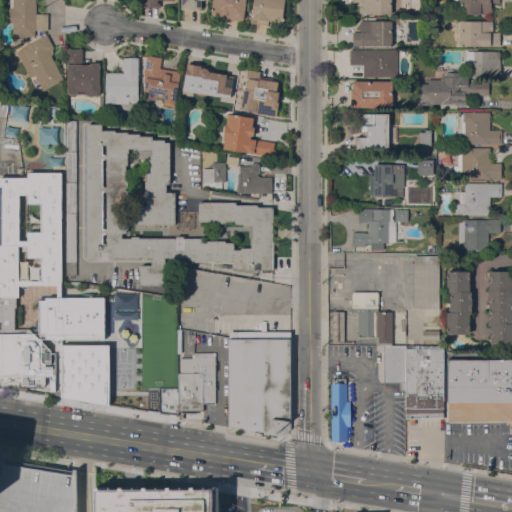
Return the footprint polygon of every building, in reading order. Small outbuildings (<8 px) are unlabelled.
[(36,0),(36,13),(48,13),(48,29),(36,29),(36,35),(27,35),(27,39),(26,39),(26,41),(14,41),(14,21),(9,21),(9,7),(11,7),(11,0),(36,0)] [(201,0),(201,9),(182,9),(182,0),(201,0)] [(245,0),(244,19),(243,18),(242,21),(226,19),(226,14),(224,14),(223,15),(222,15),(221,16),(213,15),(213,14),(211,14),(212,0),(245,0)] [(284,0),(282,17),(283,17),(283,23),(281,23),(281,24),(273,23),(273,21),(268,21),(268,25),(251,22),(253,0),(284,0)] [(398,0),(398,7),(392,7),(392,13),(360,13),(360,5),(361,5),(361,2),(352,2),(352,0),(398,0)] [(499,0),(499,2),(491,2),(490,5),(492,6),(492,11),(491,14),(487,14),(487,17),(481,17),(481,14),(479,14),(478,15),(473,15),(472,14),(453,13),(453,0),(499,0)] [(392,45),(353,45),(353,32),(360,32),(360,20),(392,20),(392,45)] [(493,21),(493,31),(492,31),(491,32),(500,32),(500,46),(461,45),(461,21),(493,21)] [(16,50),(48,33),(55,47),(53,48),(53,51),(53,53),(52,55),(65,79),(44,90),(36,74),(30,77),(16,50)] [(100,94),(86,94),(86,93),(84,93),(84,90),(77,90),(77,91),(75,93),(70,93),(67,91),(67,49),(82,49),(82,64),(90,64),(90,62),(99,62),(99,64),(100,94)] [(397,76),(366,76),(366,77),(363,77),(363,64),(350,64),(350,49),(353,49),(397,49),(397,76)] [(500,76),(474,77),(474,62),(466,62),(466,51),(500,51),(500,76)] [(162,57),(160,67),(181,71),(175,106),(163,104),(164,99),(148,96),(149,91),(144,91),(145,89),(144,89),(145,84),(143,83),(144,76),(147,54),(162,57)] [(129,103),(114,103),(114,102),(105,102),(105,94),(106,94),(105,72),(124,72),(123,57),(138,57),(138,73),(137,73),(138,95),(138,99),(137,100),(136,101),(134,102),(132,102),(130,101),(129,100),(129,103)] [(183,89),(187,63),(201,65),(200,68),(201,67),(203,67),(205,67),(207,68),(208,69),(209,70),(209,71),(217,72),(218,71),(222,71),(223,74),(234,76),(233,79),(226,77),(224,86),(232,87),(230,97),(183,89)] [(253,111),(253,110),(240,108),(243,87),(244,87),(247,69),(260,71),(259,76),(273,78),(272,80),(278,81),(277,83),(279,83),(278,91),(279,91),(277,99),(278,99),(276,115),(253,111)] [(470,95),(470,92),(465,92),(465,97),(466,97),(466,104),(455,104),(455,103),(443,103),(432,103),(432,104),(420,104),(420,83),(428,83),(428,79),(440,79),(443,76),(445,76),(445,71),(462,72),(461,75),(468,75),(468,81),(489,81),(489,95),(470,95)] [(392,80),(392,107),(351,107),(351,84),(353,84),(353,80),(392,80)] [(490,112),(489,129),(502,129),(502,143),(464,143),(465,132),(461,132),(461,113),(463,113),(463,112),(490,112)] [(224,139),(223,139),(225,124),(224,124),(226,114),(228,115),(228,113),(231,114),(253,117),(252,126),(255,126),(253,136),(251,135),(250,138),(274,142),(272,156),(223,148),(224,139)] [(389,123),(397,123),(397,142),(389,142),(389,151),(355,150),(355,137),(363,137),(363,131),(361,131),(360,130),(359,127),(361,126),(362,126),(362,113),(389,113),(389,123)] [(77,274),(65,274),(65,120),(77,120),(77,274)] [(140,285),(140,265),(152,265),(152,258),(113,257),(113,259),(86,259),(86,240),(85,240),(85,235),(86,235),(86,218),(85,218),(85,213),(86,213),(86,198),(85,198),(85,193),(86,193),(86,177),(85,177),(85,171),(86,171),(87,158),(86,158),(86,153),(87,152),(87,143),(85,143),(85,138),(87,138),(87,123),(102,123),(102,130),(115,130),(115,131),(128,132),(128,133),(140,133),(140,135),(152,135),(152,139),(165,139),(165,142),(170,142),(170,184),(166,184),(166,191),(175,191),(175,224),(137,224),(137,205),(147,205),(147,198),(145,198),(145,191),(147,191),(147,188),(145,188),(145,180),(146,180),(146,173),(150,173),(150,166),(148,166),(149,159),(150,159),(150,155),(151,155),(151,150),(137,150),(137,148),(129,148),(129,152),(128,152),(128,165),(126,165),(126,179),(128,179),(128,187),(126,187),(126,190),(128,190),(128,229),(126,229),(126,233),(122,233),(122,238),(131,238),(131,236),(139,236),(139,237),(175,238),(175,236),(183,236),(183,238),(201,238),(201,242),(207,242),(207,240),(225,240),(225,242),(234,242),(234,249),(241,249),(241,247),(251,247),(251,237),(252,237),(252,226),(243,226),(243,224),(235,224),(235,221),(225,221),(225,223),(207,223),(207,221),(199,221),(199,201),(236,201),(236,204),(258,204),(258,206),(273,206),(273,269),(232,269),(232,262),(191,262),(191,257),(165,257),(165,265),(167,265),(166,280),(165,280),(165,285),(140,285)] [(419,132),(425,132),(425,130),(431,130),(431,131),(431,142),(431,145),(424,146),(424,142),(419,143),(419,132)] [(490,147),(491,163),(501,162),(502,178),(489,179),(489,178),(454,179),(454,165),(458,165),(458,148),(490,147)] [(435,165),(422,165),(422,156),(436,156),(435,165)] [(202,168),(212,168),(212,162),(225,162),(225,184),(212,184),(212,181),(202,181),(202,168)] [(271,176),(272,192),(237,193),(237,184),(238,184),(238,167),(239,167),(239,166),(251,166),(251,163),(258,163),(260,165),(260,171),(258,173),(257,173),(257,175),(260,177),(271,176)] [(369,175),(374,175),(374,163),(392,163),(392,174),(406,174),(406,184),(403,184),(403,186),(404,186),(404,197),(396,197),(396,195),(374,195),(374,194),(369,194),(369,175)] [(422,174),(422,165),(435,165),(435,174),(422,174)] [(0,177),(28,177),(28,172),(62,172),(61,297),(106,297),(105,338),(93,338),(93,342),(76,342),(76,339),(40,338),(51,349),(51,363),(46,363),(46,369),(65,368),(65,391),(45,391),(41,387),(0,387),(0,177)] [(502,183),(501,196),(490,196),(490,214),(465,213),(465,214),(462,214),(462,213),(455,213),(455,203),(460,203),(460,191),(465,191),(465,183),(502,183)] [(393,209),(393,221),(396,221),(395,241),(388,241),(388,242),(380,242),(380,249),(366,250),(366,246),(354,246),(354,239),(352,239),(352,236),(353,236),(353,232),(365,232),(365,233),(368,233),(368,221),(358,221),(358,208),(370,208),(370,209),(372,209),(393,209)] [(408,209),(407,221),(395,221),(395,209),(408,209)] [(459,219),(488,219),(488,218),(500,218),(500,232),(488,232),(488,249),(463,249),(463,242),(458,242),(459,219)] [(414,255),(439,255),(439,309),(414,309),(414,255)] [(490,325),(489,325),(488,270),(511,270),(511,342),(490,342),(490,325)] [(447,312),(451,312),(450,293),(447,293),(447,271),(470,271),(470,291),(472,291),(472,313),(470,313),(470,321),(470,333),(447,334),(447,312)] [(375,344),(375,336),(357,336),(356,311),(351,310),(351,291),(376,291),(376,310),(389,311),(390,344),(382,344),(375,344)] [(343,341),(332,341),(332,310),(343,310),(343,341)] [(439,330),(439,339),(423,339),(423,330),(439,330)] [(229,425),(229,331),(290,331),(288,427),(281,433),(229,425)] [(404,388),(399,388),(399,381),(382,381),(382,344),(390,344),(404,345),(404,348),(442,347),(441,416),(440,416),(440,418),(417,418),(417,416),(413,416),(413,423),(407,423),(407,417),(404,417),(404,388)] [(213,402),(201,402),(201,409),(198,409),(198,411),(179,411),(179,410),(176,410),(177,372),(178,372),(178,357),(192,357),(192,351),(213,351),(213,402)] [(511,419),(446,420),(446,358),(511,358),(511,419)] [(330,382),(331,382),(331,377),(344,377),(344,382),(345,382),(345,400),(349,400),(349,424),(346,424),(346,439),(345,439),(345,441),(339,441),(339,439),(336,439),(336,441),(331,441),(331,439),(330,439),(330,382)] [(0,511),(0,456),(77,469),(77,511),(0,511)] [(96,511),(96,489),(218,489),(218,511),(96,511)]
